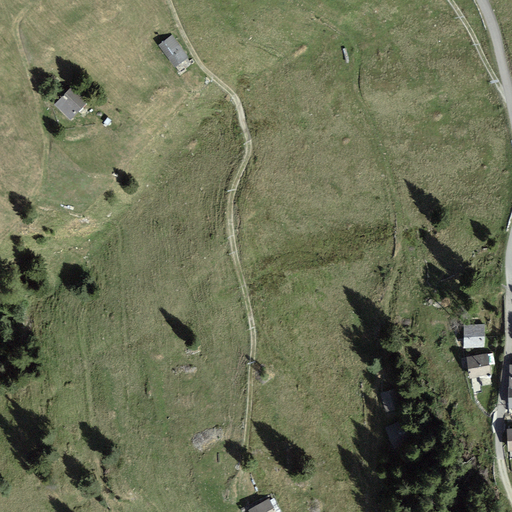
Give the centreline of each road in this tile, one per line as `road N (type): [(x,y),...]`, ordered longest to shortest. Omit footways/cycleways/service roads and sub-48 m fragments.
road 1 (track): [(289,0),(353,44),(362,105),(388,168),(422,304),(451,337),(466,389),(501,420)]
road 2 (track): [(398,207),(394,273),(373,356),(365,511)]
road 3 (track): [(511,295),(501,420),(511,483)]
